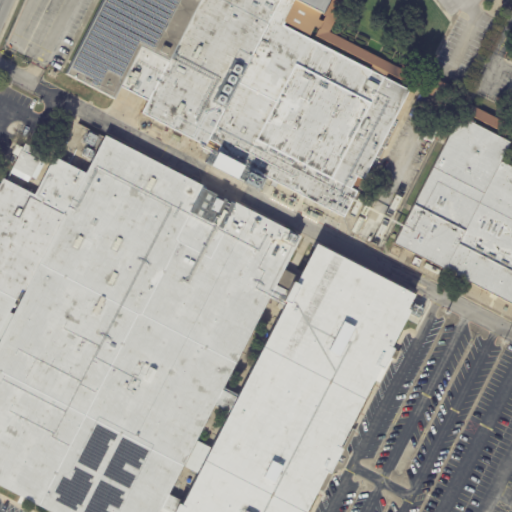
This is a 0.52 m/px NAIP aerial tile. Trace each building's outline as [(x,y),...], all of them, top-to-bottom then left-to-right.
[(325,0),(100,0),(68,66),(348,204),(405,87),(307,38),(325,0)] [(511,133),(511,305),(383,239),(447,113),(507,143),(511,133)] [(101,135),(81,173),(50,157),(30,195),(0,179),(0,486),(49,511),(153,511),(154,511),(156,511),(168,511),(172,505),(175,506),(178,501),(164,494),(179,466),(192,473),(206,447),(192,440),(209,406),(223,413),(233,394),(219,387),(265,298),(278,305),(279,303),(275,301),(285,282),(289,284),(293,275),(281,268),(297,236),(101,135)] [(31,184),(45,155),(23,144),(9,173),(31,184)] [(390,244),(400,249),(396,258),(386,253),(390,244)] [(309,245),(293,275),(289,284),(285,282),(275,301),(279,303),(278,305),(233,394),(223,413),(206,447),(192,473),(178,501),(175,506),(172,505),(168,511),(299,511),(312,488),(320,492),(330,471),(340,468),(346,456),(343,448),(352,430),(343,425),(373,365),(377,367),(383,355),(392,359),(395,352),(385,346),(404,310),(399,308),(406,295),(309,245)] [(407,263),(410,256),(418,260),(414,267),(407,263)]
